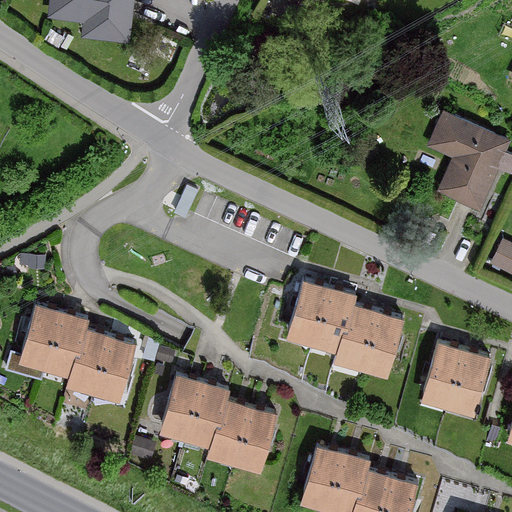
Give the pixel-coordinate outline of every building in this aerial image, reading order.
[(133,38),(134,0),(53,0),(53,20),(88,21),(87,37),(133,38)] [(484,207),(511,139),(443,111),(429,145),(456,156),(442,190),(484,207)] [(492,260),(511,266),(511,236),(502,233),(492,260)] [(288,339),(337,351),(334,361),(389,375),(404,315),(354,302),(357,292),(303,278),(288,339)] [(20,362),(69,374),(67,384),(121,398),(137,338),(86,325),(89,315),(36,301),(20,362)] [(493,353),(440,339),(425,398),(478,412),(493,353)] [(164,434),(213,447),(211,457),(265,471),(281,410),(230,397),(233,387),(180,373),(164,434)] [(303,504),(335,511),(411,511),(420,480),(370,467),(372,457),(319,443),(303,504)]
